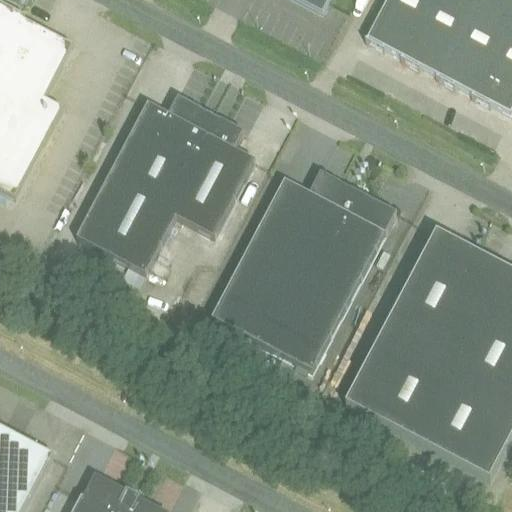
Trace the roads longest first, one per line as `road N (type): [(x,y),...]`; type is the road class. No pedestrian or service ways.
road 1 (unclassified): [(118,0),(511,205)]
road 2 (unclassified): [(288,511),(0,359)]
